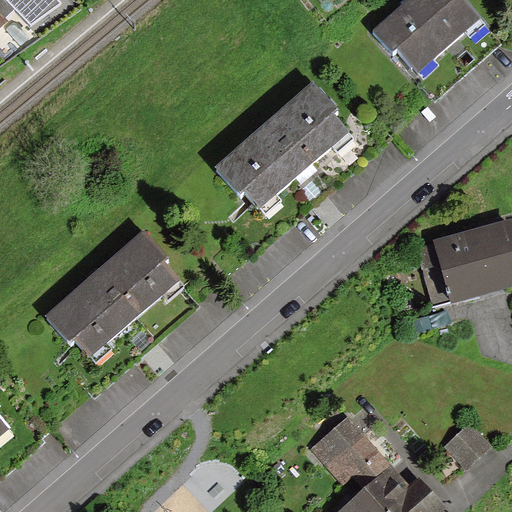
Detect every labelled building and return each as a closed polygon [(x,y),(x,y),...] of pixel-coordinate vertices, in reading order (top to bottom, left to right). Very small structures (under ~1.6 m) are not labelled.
[(57,0),(2,0),(31,29),(63,5),(57,0)] [(468,0),(414,0),(378,31),(397,53),(403,48),(425,74),(487,22),(468,0)] [(0,39),(13,26),(0,12),(0,39)] [(318,86),(220,171),(245,200),(250,196),(265,213),(354,136),(339,120),(344,116),(318,86)] [(511,222),(418,249),(435,309),(511,287),(511,222)] [(149,235),(51,321),(76,349),(81,345),(96,362),(185,285),(171,269),(175,265),(149,235)] [(0,407),(0,445),(14,433),(0,416),(5,412),(0,407)] [(355,477),(368,492),(385,511),(440,511),(417,486),(409,493),(348,423),(316,451),(346,485),(355,477)] [(473,427),(448,448),(467,471),(492,451),(473,427)] [(385,511),(368,492),(344,511),(385,511)]
